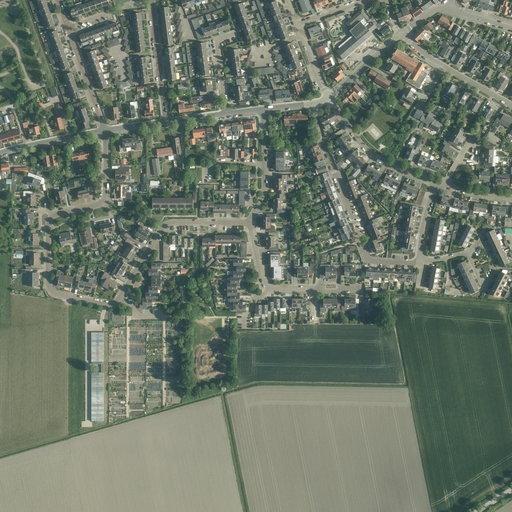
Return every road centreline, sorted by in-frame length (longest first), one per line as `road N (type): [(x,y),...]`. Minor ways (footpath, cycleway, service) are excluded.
road 1 (residential): [(311,103),(365,255),(420,261)]
road 2 (residential): [(248,222),(163,225),(119,298)]
road 3 (residential): [(436,183),(375,156),(328,97)]
road 4 (residential): [(105,303),(102,328),(88,328),(88,424)]
road 5 (residential): [(511,106),(400,34)]
road 6 (residential): [(105,303),(49,288),(51,216)]
road 7 (residential): [(51,216),(103,200),(105,129)]
road 8 (residential): [(165,121),(151,0)]
